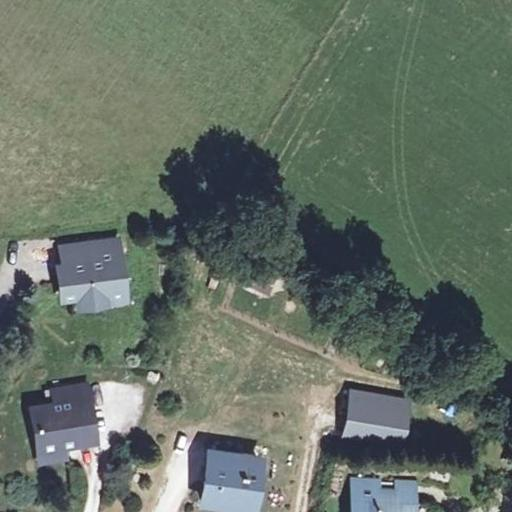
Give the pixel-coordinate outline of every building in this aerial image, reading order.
[(111,247),(55,253),(60,304),(73,303),(73,314),(102,312),(101,300),(122,298),(119,263),(112,264),(111,247)] [(79,389),(50,393),(52,406),(82,402),(79,389)] [(413,401),(359,394),(358,404),(412,411),(413,401)] [(52,406),(27,410),(34,453),(88,445),(82,402),(52,406)] [(412,411),(358,404),(353,436),(407,443),(412,411)] [(251,459),(203,452),(195,503),(246,509),(251,459)] [(504,511),(511,498),(511,490),(485,476),(473,498),(500,511),(504,511)] [(360,483),(357,511),(416,511),(418,485),(360,483)]
